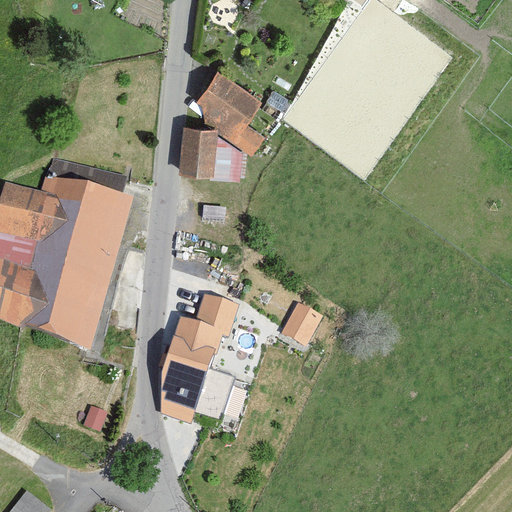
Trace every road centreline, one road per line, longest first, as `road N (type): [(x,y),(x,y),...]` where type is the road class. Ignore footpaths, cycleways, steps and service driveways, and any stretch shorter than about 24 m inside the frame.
road 1 (tertiary): [(186,0),(147,352),(146,426),(161,487)]
road 2 (residential): [(161,487),(57,476),(0,440)]
